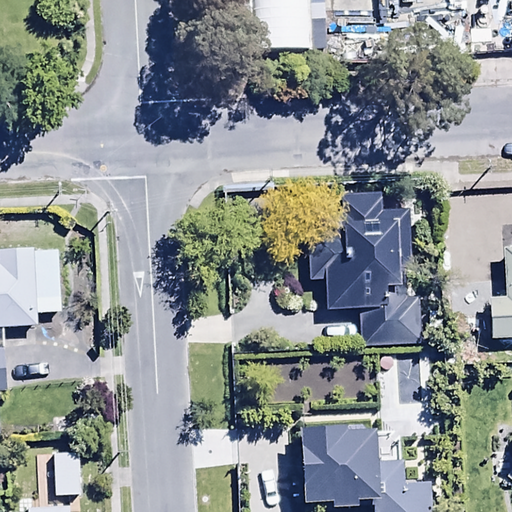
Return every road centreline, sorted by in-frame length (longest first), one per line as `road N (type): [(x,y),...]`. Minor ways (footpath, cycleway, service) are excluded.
road 1 (residential): [(160,511),(143,140)]
road 2 (residential): [(143,140),(511,118)]
road 3 (residential): [(0,148),(143,140)]
road 4 (residential): [(143,140),(135,0)]
